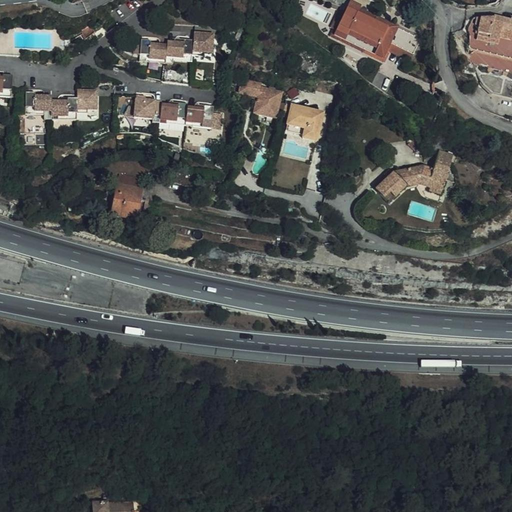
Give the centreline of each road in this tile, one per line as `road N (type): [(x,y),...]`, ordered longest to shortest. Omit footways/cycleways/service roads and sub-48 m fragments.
road 1 (motorway): [(511,326),(259,299),(0,233)]
road 2 (motorway): [(0,302),(207,336),(511,356)]
road 3 (residential): [(427,0),(438,9),(455,96),(475,116),(511,130)]
road 4 (residential): [(208,96),(138,84),(89,59)]
